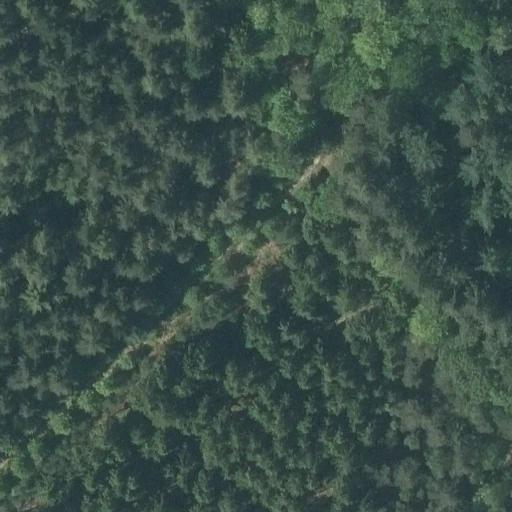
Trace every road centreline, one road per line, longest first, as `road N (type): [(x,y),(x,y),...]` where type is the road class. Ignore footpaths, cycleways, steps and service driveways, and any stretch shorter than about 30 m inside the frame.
road 1 (track): [(0,462),(333,139)]
road 2 (track): [(333,139),(511,307)]
road 3 (track): [(188,0),(333,139)]
road 4 (track): [(333,139),(471,0)]
